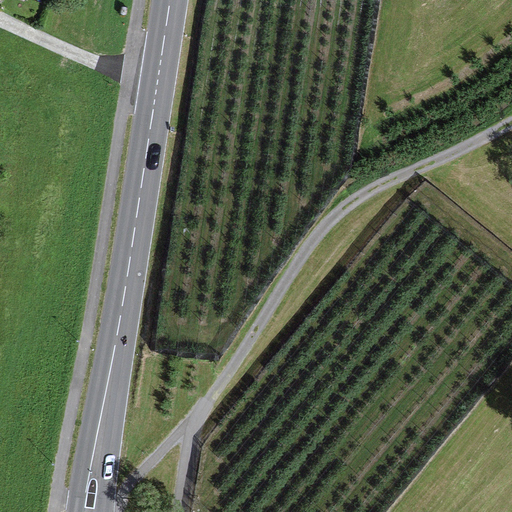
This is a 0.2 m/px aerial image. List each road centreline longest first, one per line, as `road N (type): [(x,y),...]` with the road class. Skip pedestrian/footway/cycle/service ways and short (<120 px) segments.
road 1 (track): [(89,507),(120,489),(214,391),(320,227),(360,192),(511,122)]
road 2 (primary): [(163,0),(89,511)]
